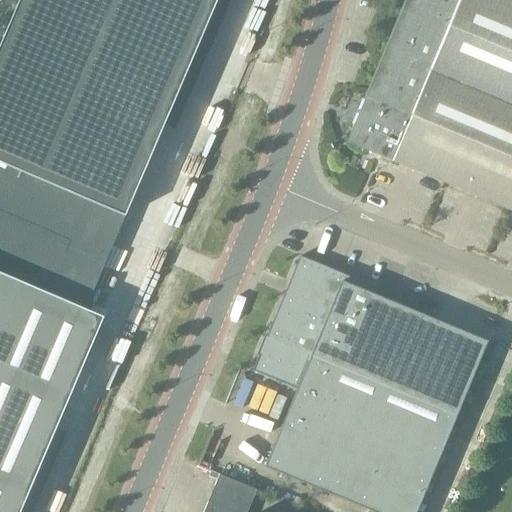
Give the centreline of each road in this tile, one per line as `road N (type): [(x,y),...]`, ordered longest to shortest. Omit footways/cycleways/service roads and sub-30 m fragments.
road 1 (tertiary): [(132,511),(269,185)]
road 2 (unclassified): [(511,287),(269,185)]
road 3 (tertiary): [(269,185),(329,0)]
